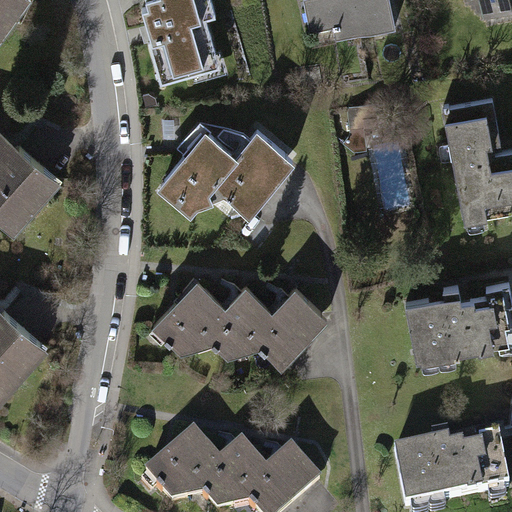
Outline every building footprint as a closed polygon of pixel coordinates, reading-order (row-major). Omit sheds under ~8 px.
[(0,0),(0,41),(30,0),(0,0)] [(143,13),(162,84),(218,68),(205,21),(214,19),(209,0),(145,0),(149,11),(143,13)] [(390,0),(307,0),(303,1),(310,32),(334,27),(337,39),(396,27),(390,0)] [(511,12),(511,0),(479,0),(484,19),(511,12)] [(445,110),(466,227),(511,219),(511,154),(504,156),(494,100),(445,110)] [(0,130),(0,219),(17,235),(62,183),(0,130)] [(234,157),(206,133),(154,191),(189,219),(196,211),(227,201),(247,220),(292,165),(256,132),(234,157)] [(404,295),(416,357),(511,338),(511,285),(510,276),(486,280),(488,291),(475,293),(474,288),(461,291),(459,277),(442,281),(444,287),(404,295)] [(199,277),(154,324),(183,352),(216,342),(230,355),(260,345),(282,366),(330,315),(297,284),(273,308),(247,283),(227,303),(199,277)] [(0,304),(0,403),(3,406),(52,352),(0,304)] [(394,443),(406,505),(511,485),(500,423),(475,428),(478,438),(465,441),(464,436),(451,438),(449,425),(432,428),(433,435),(394,443)] [(195,424),(145,466),(170,497),(204,491),(216,506),(248,500),(257,511),(279,511),(321,479),(292,443),(265,464),(242,436),(220,454),(195,424)]
